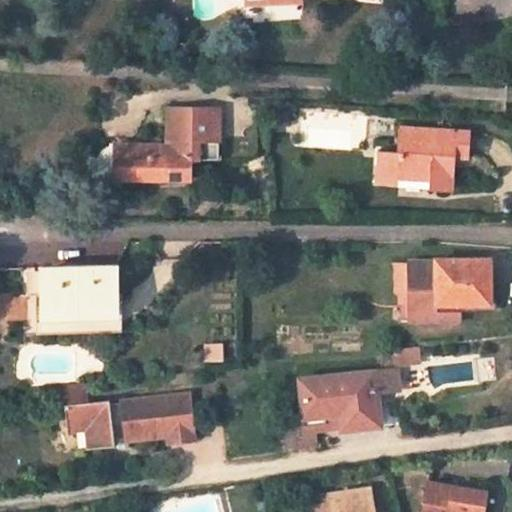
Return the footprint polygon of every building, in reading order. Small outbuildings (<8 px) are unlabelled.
[(193,106),(169,105),(168,143),(118,141),(118,143),(110,144),(106,148),(104,152),(103,158),(105,163),(111,169),(117,171),(136,170),(135,174),(167,175),(167,204),(191,204),(193,106)] [(396,177),(427,179),(427,188),(449,189),(451,154),(464,155),(465,133),(399,129),(397,154),(379,153),(378,182),(396,183),(396,177)] [(488,259),(434,259),(434,261),(414,261),(414,300),(398,301),(398,318),(414,318),(452,318),(452,304),(487,304),(488,262),(488,259)] [(113,267),(42,266),(42,311),(113,311),(113,267)] [(112,330),(113,311),(42,311),(42,331),(112,330)] [(395,363),(416,361),(415,346),(393,348),(395,363)] [(395,363),(393,348),(378,350),(380,365),(395,363)] [(311,425),(338,422),(339,429),(364,426),(377,425),(374,397),(398,394),(395,368),(300,378),(305,417),(306,425),(311,425)] [(61,402),(84,399),(82,381),(55,384),(57,402),(61,402)] [(191,413),(189,391),(109,399),(109,397),(84,399),(61,402),(64,428),(84,425),(86,447),(112,444),(110,430),(122,430),(123,437),(167,432),(165,415),(191,413)] [(165,415),(167,432),(167,439),(193,437),(191,413),(165,415)] [(305,417),(277,420),(280,446),(313,443),(311,425),(306,425),(305,417)] [(482,511),(486,490),(428,481),(422,511),(482,511)] [(372,511),(368,488),(332,493),(333,500),(323,502),(300,504),(301,511),(372,511)] [(333,500),(332,493),(322,494),(323,502),(333,500)]
